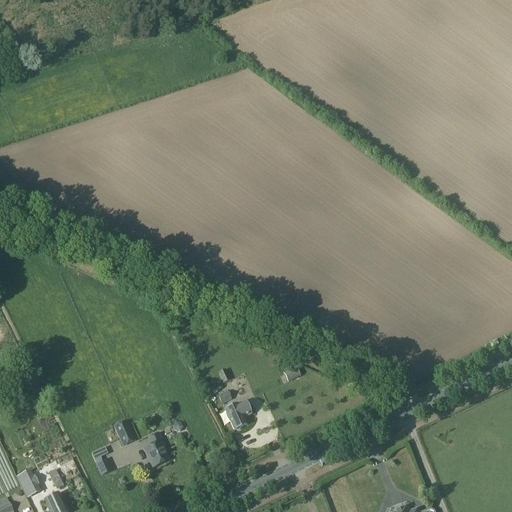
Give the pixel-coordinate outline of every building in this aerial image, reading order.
[(295,368),(288,371),(293,380),(300,377),(295,368)] [(226,370),(218,373),(223,384),(230,380),(226,370)] [(205,392),(207,398),(217,393),(214,387),(205,392)] [(221,405),(232,400),(228,391),(218,395),(221,405)] [(245,401),(225,411),(234,431),(236,430),(238,431),(240,430),(241,428),(247,425),(244,418),(251,415),(250,412),(251,412),(248,404),(246,404),(245,401)] [(127,422),(113,427),(122,447),(135,442),(127,422)] [(151,446),(144,449),(152,468),(170,460),(165,450),(166,450),(162,441),(158,434),(147,438),(151,446)] [(88,446),(91,452),(101,447),(99,441),(88,446)] [(116,441),(103,444),(105,453),(111,452),(110,448),(117,447),(116,441)] [(90,460),(104,457),(102,449),(89,452),(90,460)] [(101,476),(109,473),(105,461),(96,465),(101,476)] [(31,469),(34,489),(56,486),(52,466),(31,469)] [(75,466),(69,468),(71,475),(77,473),(75,466)] [(44,501),(49,511),(66,511),(58,494),(44,501)] [(13,511),(7,498),(0,500),(0,511),(13,511)]
